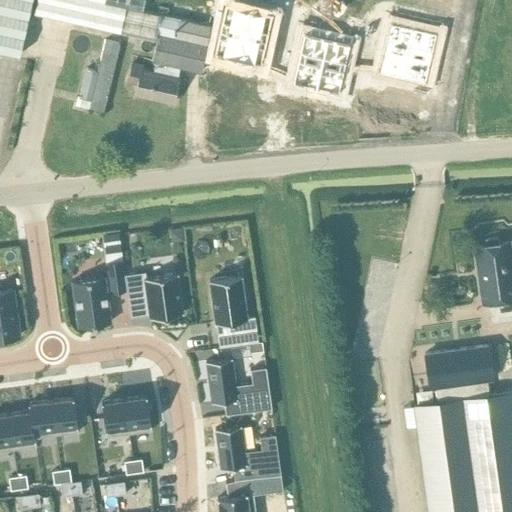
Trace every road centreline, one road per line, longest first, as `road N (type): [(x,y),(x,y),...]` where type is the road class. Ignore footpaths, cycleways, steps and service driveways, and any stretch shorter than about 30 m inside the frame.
road 1 (unclassified): [(26,196),(511,151)]
road 2 (unknown): [(432,156),(396,374),(402,511)]
road 3 (residential): [(189,511),(174,377),(159,354),(127,347),(53,358)]
road 4 (residential): [(53,358),(26,196)]
